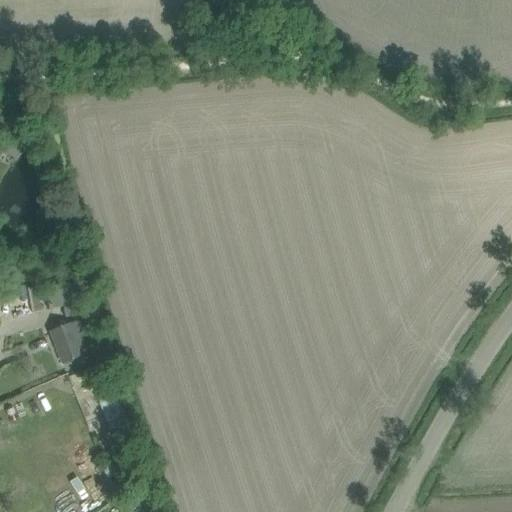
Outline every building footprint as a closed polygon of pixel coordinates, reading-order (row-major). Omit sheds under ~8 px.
[(9,114),(0,132),(0,149),(13,156),(28,123),(9,114)] [(0,264),(0,275),(33,282),(35,272),(0,264)] [(44,289),(48,309),(72,304),(68,286),(44,289)] [(105,348),(92,313),(48,331),(60,364),(105,348)] [(85,369),(97,399),(109,394),(97,365),(85,369)]
